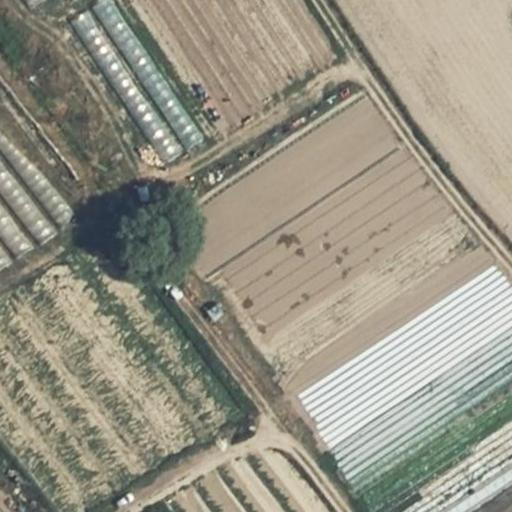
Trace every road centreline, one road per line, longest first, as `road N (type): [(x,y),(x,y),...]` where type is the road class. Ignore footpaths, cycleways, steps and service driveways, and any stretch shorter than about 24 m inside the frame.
road 1 (track): [(343,511),(156,270)]
road 2 (track): [(277,427),(137,511)]
